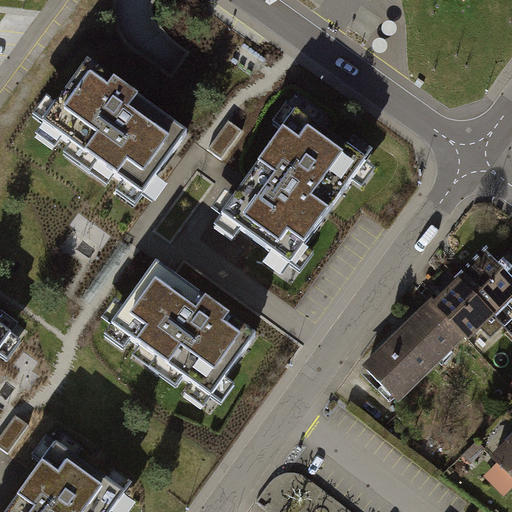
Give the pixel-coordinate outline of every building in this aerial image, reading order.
[(183,132),(85,62),(42,122),(140,192),(183,132)] [(362,160),(297,113),(223,215),(288,262),(362,160)] [(511,280),(489,256),(462,281),(494,314),(511,296),(511,280)] [(252,337),(155,266),(113,323),(210,395),(252,337)] [(494,314),(462,281),(436,306),(465,336),(468,339),(494,314)] [(400,335),(432,368),(465,336),(436,306),(433,303),(400,335)] [(432,368),(400,335),(367,368),(399,401),(432,368)] [(511,443),(495,461),(511,477),(511,443)] [(105,511),(118,495),(54,449),(9,511),(105,511)]
